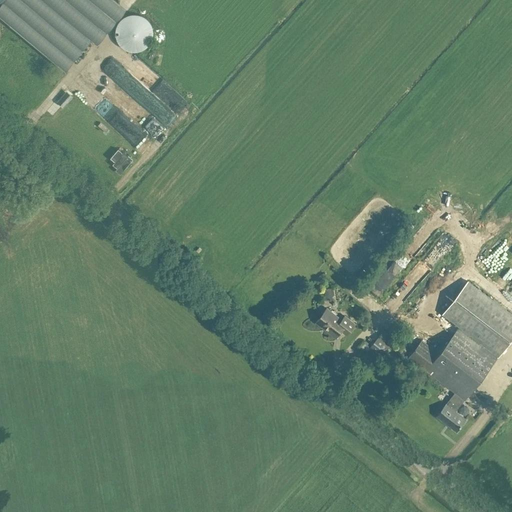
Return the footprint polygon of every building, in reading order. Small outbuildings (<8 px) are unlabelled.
[(117,0),(0,0),(0,14),(64,68),(90,37),(96,42),(125,6),(117,0)] [(118,26),(117,27),(116,31),(116,35),(117,40),(118,43),(121,47),(125,50),(130,52),(135,52),(140,51),(145,49),(148,46),(151,42),(152,37),(152,36),(152,31),(151,26),(148,22),(144,19),(140,17),(135,16),(130,16),(125,18),(121,21),(118,25),(118,26)] [(130,97),(141,85),(107,54),(97,64),(108,75),(98,86),(136,122),(145,112),(131,99),(131,98),(130,97)] [(144,90),(134,102),(165,126),(174,114),(144,90)] [(175,113),(188,104),(182,96),(170,105),(175,113)] [(372,281),(378,289),(393,277),(386,269),(372,281)] [(445,269),(441,274),(446,278),(450,273),(445,269)] [(484,345),(483,346),(458,327),(438,353),(421,339),(408,356),(455,392),(445,404),(436,416),(456,431),(465,419),(455,411),(464,399),(465,400),(511,337),(511,314),(467,280),(442,313),(484,345)] [(316,322),(336,337),(341,330),(347,334),(355,324),(344,316),(341,320),(326,308),(316,322)] [(399,353),(377,337),(368,349),(375,354),(376,352),(392,364),(399,353)] [(361,338),(356,343),(363,350),(368,345),(361,338)]
